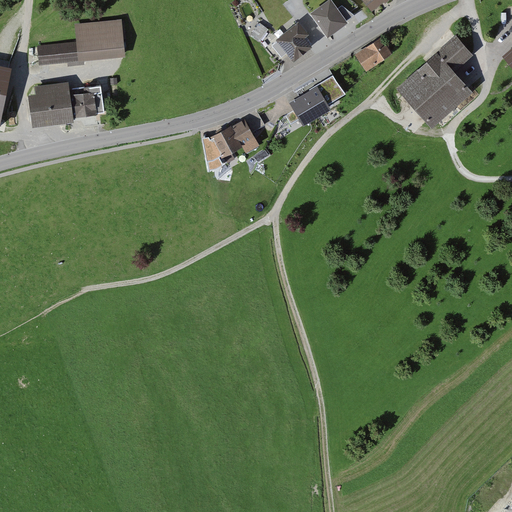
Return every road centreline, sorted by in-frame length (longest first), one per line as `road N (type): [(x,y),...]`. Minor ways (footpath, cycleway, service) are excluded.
road 1 (track): [(469,0),(316,145),(276,209),(285,284),(319,385),(333,511)]
road 2 (tertiary): [(0,164),(230,109),(427,0)]
road 3 (track): [(469,3),(487,82),(451,127),(450,151),(469,178),(511,178)]
road 4 (track): [(90,290),(187,267),(276,209)]
road 5 (track): [(29,0),(25,156)]
